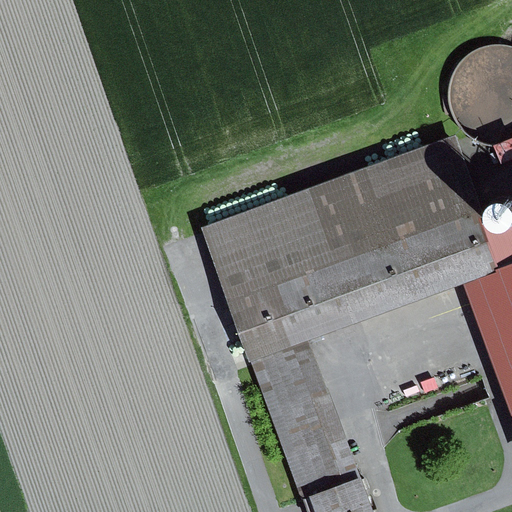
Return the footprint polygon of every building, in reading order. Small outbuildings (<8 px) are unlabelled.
[(511,44),(452,65),(488,170),(511,161),(511,44)] [(204,223),(251,357),(311,336),(466,281),(504,267),(491,233),(456,133),(204,223)] [(505,215),(509,216),(511,215),(511,188),(508,189),(504,190),(501,193),(498,196),(497,200),(497,205),(498,209),(501,212),(505,215)] [(511,224),(491,233),(504,267),(511,264),(511,224)] [(511,264),(504,267),(466,281),(511,403),(511,264)] [(314,493),(363,475),(311,336),(251,357),(304,497),(314,493)] [(377,511),(363,475),(314,493),(320,511),(377,511)]
